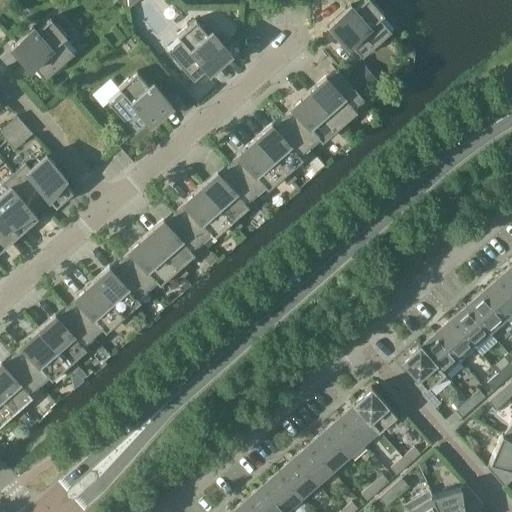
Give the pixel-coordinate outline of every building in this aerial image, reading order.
[(344,33),(347,31),(353,37),(348,41),(361,56),(391,30),(379,17),(383,14),(371,0),(362,0),(353,8),(350,4),(332,20),(344,33)] [(31,63),(44,78),(74,52),(62,39),(66,36),(50,17),(36,30),(33,26),(15,42),(27,55),(30,52),(36,59),(31,63)] [(167,50),(193,80),(208,66),(204,62),(210,56),(213,59),(226,47),(211,29),(207,33),(195,19),(177,35),(180,39),(167,50)] [(331,84),(315,98),(346,133),(350,130),(343,122),(356,110),(353,106),(363,97),(337,67),(325,78),(331,84)] [(108,102),(134,131),(149,118),(145,113),(151,108),(154,111),(168,99),(152,81),(148,84),(136,71),(118,86),(121,90),(108,102)] [(294,105),(283,115),(308,145),(318,137),(321,140),(335,129),(342,137),(346,133),(315,98),(300,112),(294,105)] [(0,130),(0,133),(6,140),(24,124),(17,115),(0,130)] [(276,132),(261,146),(292,181),(296,177),(289,169),(302,157),(299,154),(308,145),(283,115),(271,126),(276,132)] [(24,124),(6,140),(14,149),(32,132),(24,124)] [(240,153),(228,163),(254,193),(264,184),(267,188),(281,176),(288,185),(292,181),(261,146),(246,159),(240,153)] [(25,162),(13,173),(36,199),(44,192),(55,205),(72,190),(61,178),(64,175),(46,154),(30,168),(25,162)] [(222,180),(207,193),(238,229),(242,225),(235,217),(248,205),(245,201),(254,193),(228,163),(217,173),(222,180)] [(6,189),(0,194),(0,212),(18,233),(38,216),(28,206),(36,199),(13,173),(1,183),(6,189)] [(186,200),(174,211),(200,240),(210,232),(213,236),(227,224),(234,232),(238,229),(207,193),(192,207),(186,200)] [(168,227),(153,241),(184,276),(188,272),(181,264),(194,252),(191,249),(200,240),(174,211),(163,221),(168,227)] [(0,249),(18,233),(0,212),(0,249)] [(132,248),(120,258),(146,288),(156,279),(159,283),(172,271),(180,280),(184,276),(153,241),(137,254),(132,248)] [(114,275),(99,288),(130,324),(134,320),(127,312),(140,300),(137,296),(146,288),(120,258),(109,268),(114,275)] [(511,264),(496,277),(511,295),(511,264)] [(511,295),(496,277),(481,290),(504,318),(511,325),(511,324),(511,295)] [(78,295),(66,306),(92,335),(102,327),(105,331),(118,319),(126,327),(130,324),(99,288),(83,302),(78,295)] [(481,290),(465,304),(489,331),(504,318),(481,290)] [(465,304),(450,317),(474,344),(482,353),(497,340),(489,331),(465,304)] [(60,322),(45,336),(76,371),(80,368),(72,359),(86,348),(82,344),(92,335),(66,306),(55,316),(60,322)] [(450,317),(434,331),(458,358),(474,344),(450,317)] [(434,331),(420,344),(444,371),(458,358),(434,331)] [(24,343),(12,353),(38,383),(48,374),(51,378),(64,366),(72,375),(76,371),(45,336),(29,349),(24,343)] [(444,371),(420,344),(419,343),(401,359),(426,388),(445,372),(444,371)] [(6,370),(0,374),(0,393),(22,419),(26,415),(18,407),(32,395),(28,391),(38,383),(12,353),(1,363),(6,370)] [(508,363),(497,372),(503,379),(511,371),(511,357),(507,353),(503,357),(508,363)] [(503,379),(497,372),(487,382),(493,388),(503,379)] [(511,381),(511,380),(499,390),(506,399),(511,393),(511,381)] [(371,386),(353,401),(379,430),(396,414),(371,386)] [(479,389),(467,399),(473,406),(485,395),(479,389)] [(454,394),(454,402),(458,407),(467,399),(459,390),(454,394)] [(506,399),(499,390),(488,401),(495,409),(506,399)] [(22,419),(0,393),(0,422),(10,414),(18,422),(22,419)] [(473,406),(467,399),(458,407),(455,409),(461,416),(473,406)] [(353,402),(339,415),(363,442),(377,430),(378,430),(379,430),(353,401),(352,401),(353,402)] [(339,415),(323,428),(347,456),(363,442),(339,415)] [(501,432),(501,433),(511,439),(511,420),(502,433),(501,432)] [(323,428),(308,442),(332,469),(347,456),(323,428)] [(511,439),(501,433),(486,466),(503,486),(511,478),(511,439)] [(308,442),(293,455),(317,483),(332,469),(308,442)] [(414,446),(402,456),(408,463),(420,452),(414,446)] [(293,455),(277,469),(301,496),(317,483),(293,455)] [(408,463),(402,456),(390,466),(396,473),(408,463)] [(277,469),(262,482),(286,510),(301,496),(277,469)] [(382,474),(371,483),(377,489),(388,480),(382,474)] [(401,477),(389,487),(396,495),(408,485),(401,477)] [(262,482),(247,496),(260,511),(283,511),(286,510),(262,482)] [(377,489),(371,483),(361,492),(366,499),(377,489)] [(466,484),(431,494),(439,511),(473,511),(483,504),(466,484)] [(396,495),(389,487),(378,497),(385,505),(396,495)] [(428,488),(402,502),(408,509),(409,511),(439,511),(431,494),(428,488)] [(260,511),(247,496),(231,509),(233,511),(260,511)] [(351,501),(341,510),(342,511),(351,511),(357,507),(351,501)]
